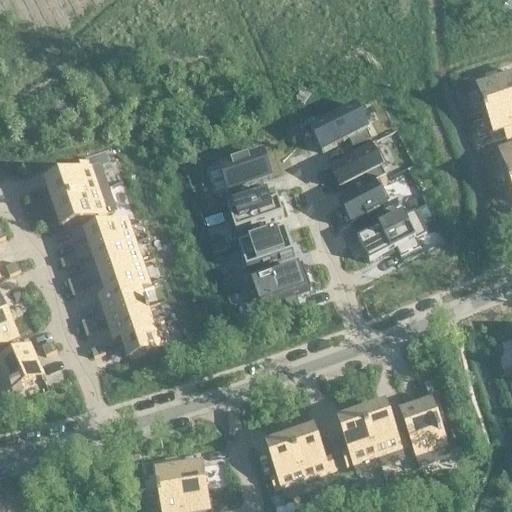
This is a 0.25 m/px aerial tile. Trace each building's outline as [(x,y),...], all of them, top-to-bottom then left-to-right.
[(489,87),(479,91),(486,110),(483,110),(484,114),(511,104),(511,79),(499,84),(496,76),(486,79),(489,87)] [(511,104),(484,114),(486,118),(488,117),(495,136),(505,132),(508,140),(511,138),(511,104)] [(356,109),(310,132),(322,156),(349,142),(353,151),(371,142),(366,133),(368,132),(356,109)] [(375,145),(328,168),(340,191),(387,168),(375,145)] [(262,157),(221,171),(232,204),(260,195),(257,186),(270,181),(262,157)] [(76,177),(47,187),(55,209),(106,192),(99,169),(88,173),(86,166),(74,170),(76,177)] [(386,184),(339,207),(340,209),(341,208),(352,228),(350,229),(351,230),(376,218),(381,226),(396,219),(391,210),(397,207),(397,206),(391,209),(380,188),(386,185),(386,184)] [(106,192),(55,209),(62,232),(91,222),(94,229),(106,225),(104,218),(114,214),(106,192)] [(230,217),(226,218),(227,220),(230,219),(236,235),(239,243),(235,244),(235,246),(258,238),(255,229),(283,219),(275,194),(228,211),(230,217)] [(414,214),(357,243),(369,266),(396,252),(400,261),(420,251),(415,242),(422,239),(423,239),(426,237),(424,233),(414,214)] [(134,246),(126,225),(87,239),(94,260),(134,246)] [(239,251),(238,251),(240,256),(241,255),(242,260),(240,261),(244,270),(245,269),(247,274),(263,268),(263,270),(270,268),(269,266),(280,262),(281,264),(292,260),(292,258),(294,258),(292,251),(291,248),(293,247),(288,234),(286,235),(285,233),(239,249),(239,251)] [(223,243),(212,246),(216,257),(227,253),(223,243)] [(141,267),(134,246),(94,260),(101,280),(141,267)] [(10,253),(0,257),(0,258),(3,265),(14,260),(10,253)] [(71,259),(60,263),(62,271),(74,267),(71,259)] [(148,288),(141,267),(101,280),(108,300),(108,301),(139,290),(139,291),(148,288)] [(301,271),(251,288),(262,321),(284,314),(281,305),(309,295),(301,271)] [(78,280),(67,284),(69,291),(81,287),(78,280)] [(81,287),(69,291),(72,299),(83,295),(81,287)] [(139,290),(108,301),(108,300),(100,303),(107,324),(149,310),(147,306),(144,307),(139,291),(139,290)] [(17,293),(11,296),(14,304),(21,301),(17,293)] [(150,313),(149,310),(107,324),(115,345),(122,343),(122,342),(153,331),(153,330),(147,314),(150,313)] [(92,321),(81,325),(83,332),(95,328),(92,321)] [(7,322),(0,324),(0,351),(17,343),(7,322)] [(162,327),(153,330),(153,331),(122,342),(122,343),(129,363),(169,349),(162,327)] [(95,328),(83,332),(86,339),(98,335),(95,328)] [(52,343),(41,348),(44,356),(55,351),(52,343)] [(102,349),(91,353),(93,360),(104,356),(102,349)] [(30,353),(0,366),(0,397),(11,393),(12,395),(22,390),(21,388),(40,380),(42,383),(43,383),(30,353)] [(433,384),(424,387),(428,398),(437,395),(433,384)] [(402,416),(421,471),(422,470),(421,467),(446,458),(440,439),(444,437),(440,427),(436,428),(429,408),(433,407),(432,405),(402,416)] [(395,439),(385,409),(362,417),(380,469),(403,461),(399,451),(406,448),(402,436),(395,439)] [(380,469),(362,417),(340,425),(350,454),(343,456),(347,469),(354,466),(358,477),(380,469)] [(323,463),(313,434),(290,442),(308,494),(331,486),(327,475),(334,473),(330,461),(323,463)] [(308,494),(290,442),(268,450),(278,479),(271,481),(275,493),(282,491),(286,502),(308,494)] [(168,473),(157,475),(161,494),(158,495),(159,499),(205,491),(201,468),(179,471),(177,463),(167,465),(168,473)] [(208,511),(205,491),(159,499),(159,503),(162,502),(163,511),(208,511)]
